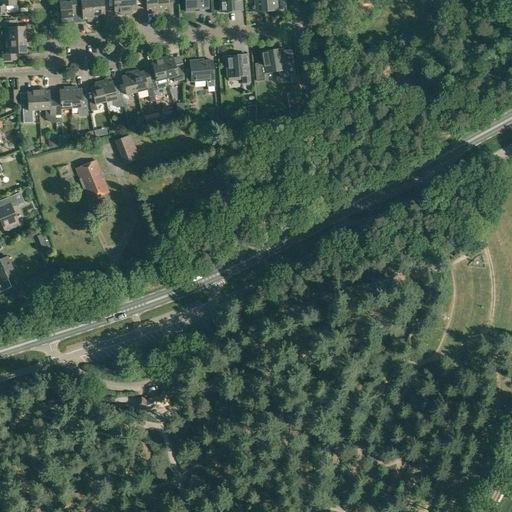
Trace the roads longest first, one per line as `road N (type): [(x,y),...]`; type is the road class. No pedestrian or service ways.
road 1 (unclassified): [(0,378),(214,303)]
road 2 (secondary): [(0,350),(208,277)]
road 3 (residential): [(334,213),(316,161),(294,0)]
road 4 (secondary): [(334,213),(511,117)]
road 5 (residential): [(127,48),(164,34),(277,27)]
road 6 (unclassified): [(381,218),(511,148)]
road 7 (secondary): [(208,277),(334,213)]
road 8 (track): [(148,383),(186,511)]
